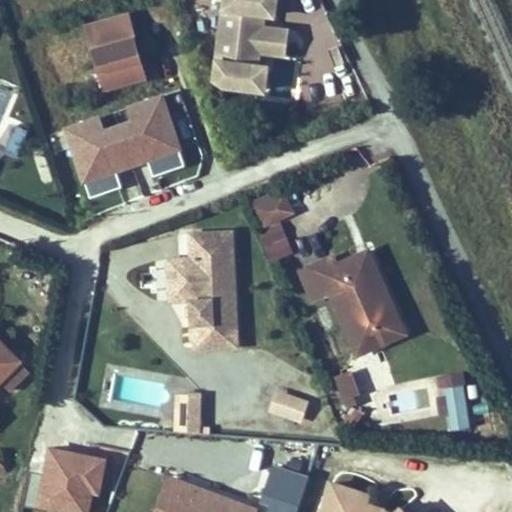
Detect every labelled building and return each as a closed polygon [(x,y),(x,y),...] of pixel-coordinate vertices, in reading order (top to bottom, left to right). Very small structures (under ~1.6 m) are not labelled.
[(224,0),(224,7),(213,83),(260,89),(264,59),(258,59),(260,47),(281,49),(284,25),(263,22),(264,12),(268,13),(269,0),(224,0)] [(86,19),(94,48),(133,37),(125,8),(86,19)] [(144,76),(137,52),(133,37),(94,48),(105,87),(144,76)] [(288,94),(294,54),(274,51),(269,91),(288,94)] [(99,110),(63,120),(85,196),(121,185),(115,166),(147,157),(151,170),(185,160),(164,87),(125,98),(129,112),(102,120),(99,110)] [(291,211),(284,195),(271,201),(268,194),(255,200),(265,223),(291,211)] [(285,236),(280,224),(259,232),(264,244),(285,236)] [(237,345),(232,231),(190,233),(191,258),(180,258),(182,299),(193,299),(196,347),(237,345)] [(291,252),(286,239),(265,248),(270,260),(291,252)] [(384,285),(368,250),(358,255),(373,290),(384,285)] [(373,290),(358,255),(337,264),(333,256),(301,270),(313,298),(331,291),(358,352),(394,336),(388,323),(398,318),(384,285),(373,290)] [(182,299),(180,258),(168,259),(170,300),(182,299)] [(404,332),(398,318),(388,323),(394,336),(404,332)] [(0,379),(19,360),(0,341),(0,379)] [(0,380),(10,391),(30,370),(19,360),(0,379),(0,380)] [(357,391),(350,374),(344,377),(342,373),(335,376),(344,399),(352,396),(351,393),(357,391)] [(448,386),(446,375),(435,376),(437,388),(444,387),(448,386)] [(470,427),(463,384),(448,386),(444,387),(451,430),(470,427)] [(267,409),(300,420),(308,397),(274,386),(267,409)] [(198,432),(200,392),(188,392),(187,432),(198,432)] [(355,402),(352,396),(344,399),(347,405),(355,402)] [(297,506),(306,479),(286,472),(277,499),(297,506)] [(167,511),(162,510),(173,479),(166,476),(152,511),(167,511)] [(256,511),(257,510),(173,479),(162,510),(167,511),(256,511)] [(403,511),(398,507),(392,511),(389,511),(365,503),(367,495),(333,483),(322,511),(403,511)]
